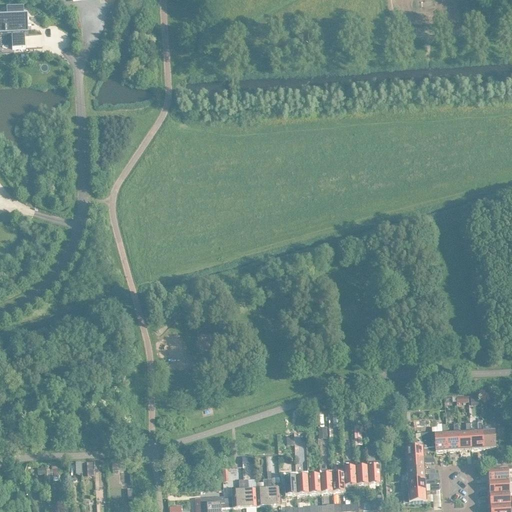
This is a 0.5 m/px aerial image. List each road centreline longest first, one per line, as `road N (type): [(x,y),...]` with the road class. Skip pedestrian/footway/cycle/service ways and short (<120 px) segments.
road 1 (residential): [(100,0),(99,32),(84,61),(88,197),(70,255),(49,283),(0,307)]
road 2 (residential): [(469,511),(472,464),(447,466),(450,511)]
